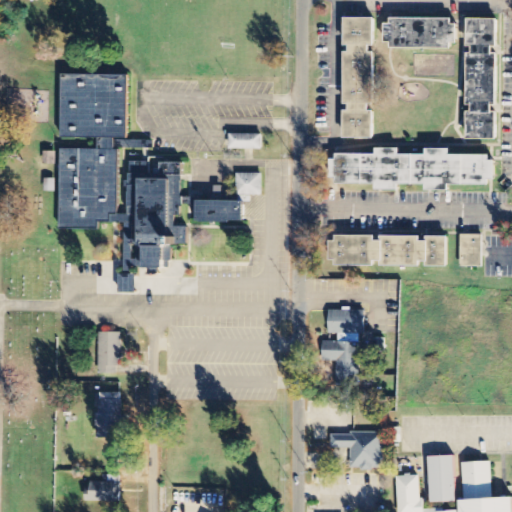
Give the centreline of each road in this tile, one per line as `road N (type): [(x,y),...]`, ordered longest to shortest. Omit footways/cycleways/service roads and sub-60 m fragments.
road 1 (residential): [(298,511),(301,0)]
road 2 (residential): [(154,511),(155,338)]
